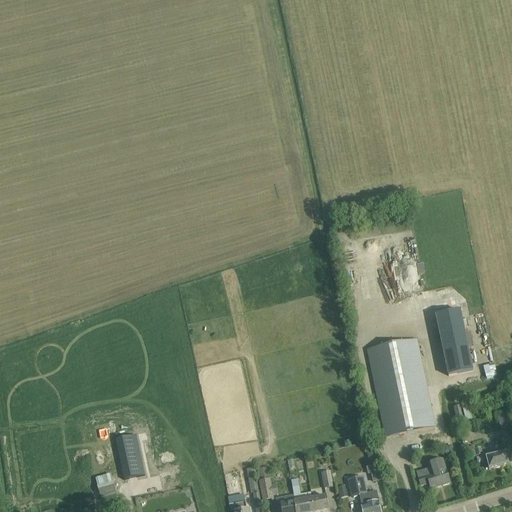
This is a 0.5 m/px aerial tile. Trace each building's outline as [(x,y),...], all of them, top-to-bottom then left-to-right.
[(453,281),(451,282),(449,283),(447,284),(446,286),(445,288),(444,290),(443,292),(443,294),(442,297),(443,299),(443,301),(444,303),(446,305),(447,306),(449,308),(451,309),(453,310),(455,310),(458,310),(459,310),(460,310),(461,310),(462,309),(463,309),(464,309),(466,307),(468,306),(469,304),(470,302),(471,300),(472,298),(472,296),(472,293),(471,291),(471,289),(469,287),(468,285),(466,284),(464,283),(462,282),(460,281),(458,281),(456,281),(453,281)] [(461,312),(436,317),(449,376),(473,371),(461,312)] [(367,350),(385,437),(435,427),(417,339),(367,350)] [(489,366),(483,367),(486,379),(492,378),(489,366)] [(460,406),(453,408),(457,426),(464,424),(460,406)] [(469,408),(462,410),(465,422),(472,420),(469,408)] [(136,437),(117,441),(123,468),(142,464),(136,437)] [(451,446),(443,448),(444,453),(448,456),(453,455),(451,446)] [(474,447),(469,448),(471,458),(482,456),(481,448),(475,450),(474,447)] [(491,452),(492,455),(485,456),(489,470),(510,465),(506,451),(501,452),(501,450),(491,452)] [(433,473),(418,477),(421,487),(429,484),(431,490),(450,484),(443,460),(430,464),(432,470),(433,473)] [(376,466),(367,468),(369,474),(372,474),(374,482),(379,481),(376,466)] [(130,468),(95,479),(101,499),(136,490),(130,468)] [(267,469),(256,471),(259,483),(260,483),(263,501),(273,499),(272,495),(283,493),(281,484),(271,486),(270,479),(269,479),(268,475),(267,469)] [(255,470),(248,471),(250,484),(252,494),(253,494),(259,493),(257,482),(255,470)] [(322,474),(325,489),(332,487),(329,472),(322,474)] [(298,480),(291,481),(294,496),(301,495),(298,480)] [(366,494),(363,481),(349,485),(352,498),(360,496),(362,505),(361,506),(362,511),(380,511),(376,492),(366,494)] [(345,486),(337,488),(340,499),(348,497),(345,486)] [(193,491),(184,493),(187,504),(195,502),(193,491)] [(262,511),(260,494),(253,495),(256,511),(262,511)] [(243,495),(233,497),(235,511),(234,511),(249,511),(249,509),(246,509),(245,502),(243,495)] [(293,496),(277,499),(278,511),(296,511),(295,503),(295,500),(293,496)] [(325,511),(329,511),(327,501),(326,496),(312,499),(313,500),(314,511),(325,511)] [(314,511),(313,500),(295,503),(296,511),(314,511)]
